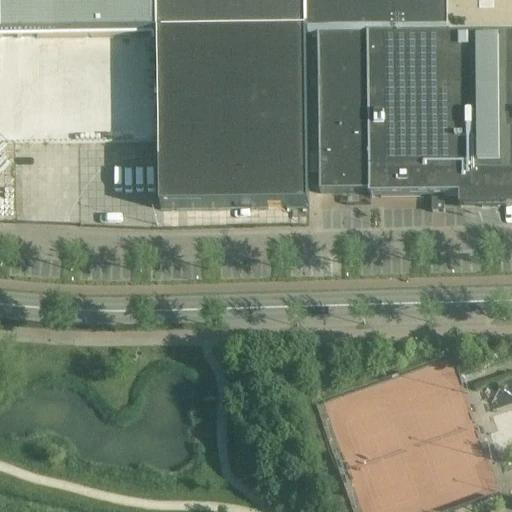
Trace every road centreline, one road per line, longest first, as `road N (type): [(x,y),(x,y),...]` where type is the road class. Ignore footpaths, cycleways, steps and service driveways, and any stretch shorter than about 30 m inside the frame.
road 1 (unclassified): [(0,239),(52,245),(511,237)]
road 2 (tertiary): [(0,306),(54,312),(511,305)]
